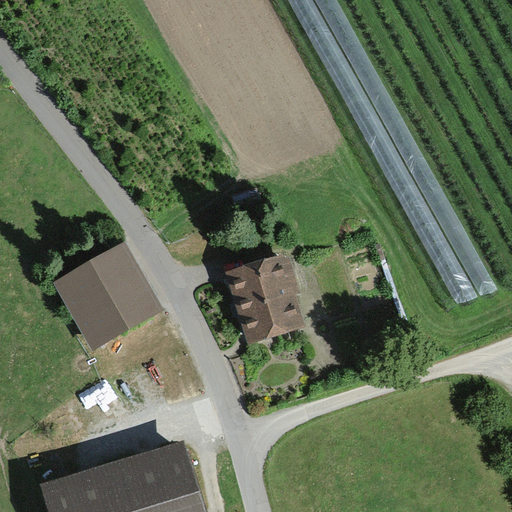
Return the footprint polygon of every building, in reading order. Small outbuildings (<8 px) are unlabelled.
[(272,167),(275,186),(300,182),(297,163),(272,167)] [(54,285),(93,355),(165,315),(126,245),(54,285)] [(455,268),(465,302),(496,292),(486,259),(455,268)] [(229,280),(251,349),(307,332),(297,299),(302,297),(291,261),(229,280)] [(209,511),(187,442),(42,488),(49,511),(209,511)]
